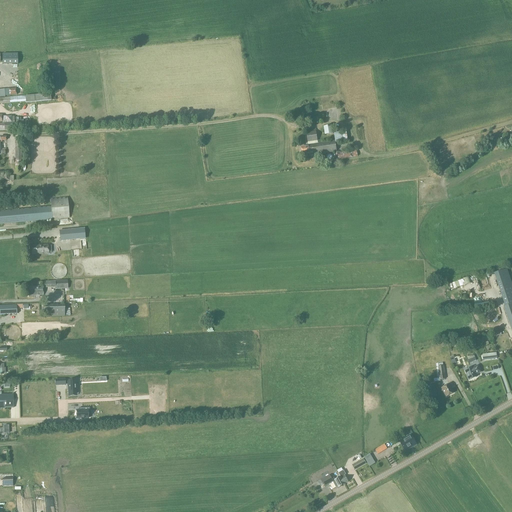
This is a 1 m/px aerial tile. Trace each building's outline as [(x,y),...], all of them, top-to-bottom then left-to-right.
[(13,54),(0,54),(0,62),(0,63),(0,70),(7,70),(7,61),(13,61),(13,54)] [(26,103),(51,101),(50,94),(26,96),(26,103)] [(0,97),(0,104),(26,102),(25,96),(0,97)] [(324,127),(325,135),(333,134),(332,126),(324,127)] [(334,133),(335,140),(318,143),(316,131),(306,133),(308,146),(301,147),(302,155),(303,155),(303,158),(310,157),(310,156),(337,152),(336,144),(348,142),(347,131),(334,133)] [(15,138),(15,168),(22,168),(22,160),(25,160),(25,151),(22,151),(22,137),(15,138)] [(477,144),(480,152),(483,151),(482,149),(485,148),(484,143),(483,141),(479,143),(477,144)] [(341,152),(340,152),(335,153),(336,160),(358,157),(357,150),(341,152)] [(3,172),(3,181),(14,181),(14,176),(9,176),(9,172),(3,172)] [(50,199),(51,207),(0,211),(0,224),(53,220),(69,218),(67,197),(50,199)] [(60,241),(85,239),(84,228),(59,231),(60,241)] [(32,245),(32,255),(48,254),(48,245),(32,245)] [(511,329),(511,284),(507,269),(494,273),(505,306),(505,307),(503,307),(511,330),(511,329)] [(67,279),(54,280),(54,286),(55,289),(68,288),(67,279)] [(40,295),(43,295),(43,286),(29,287),(29,296),(40,295)] [(64,304),(43,304),(43,316),(65,316),(64,304)] [(16,306),(0,306),(0,316),(5,316),(5,315),(17,315),(16,306)] [(440,380),(445,379),(444,366),(438,367),(435,367),(435,370),(437,370),(438,375),(440,375),(440,380)] [(465,370),(469,380),(477,377),(475,374),(481,372),(478,366),(473,368),(472,367),(465,370)] [(76,381),(68,381),(68,394),(76,394),(76,389),(77,389),(77,385),(76,385),(76,381)] [(446,397),(454,393),(452,390),(450,387),(451,387),(449,384),(442,388),(446,397)] [(13,394),(4,395),(4,408),(14,408),(13,394)] [(81,419),(81,418),(84,418),(84,419),(84,418),(88,418),(90,418),(90,408),(81,408),(81,410),(79,410),(76,410),(76,413),(76,414),(76,418),(81,418),(81,419)] [(402,444),(405,450),(416,444),(411,435),(403,440),(405,443),(402,444)] [(378,455),(392,446),(390,441),(373,451),(375,454),(377,453),(378,455)] [(355,470),(366,464),(363,459),(352,465),(355,470)] [(345,470),(339,474),(340,477),(344,484),(351,481),(345,470)] [(330,475),(321,480),(324,485),(325,487),(333,482),(331,479),(332,479),(330,475)] [(332,479),(331,479),(333,482),(336,488),(338,487),(338,488),(344,484),(340,477),(335,480),(334,478),(332,479)] [(2,486),(13,486),(13,478),(2,479),(2,486)]
